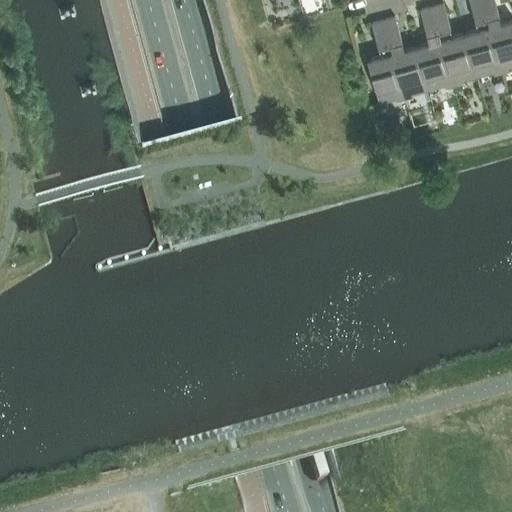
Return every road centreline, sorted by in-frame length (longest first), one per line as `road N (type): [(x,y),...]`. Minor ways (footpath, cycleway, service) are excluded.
road 1 (primary): [(325,511),(186,0)]
road 2 (primary): [(150,0),(289,511)]
